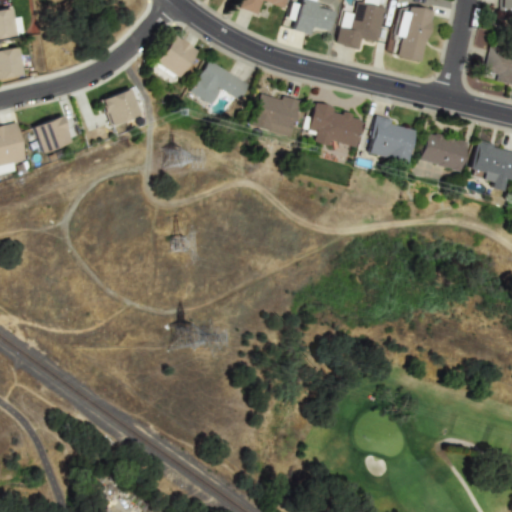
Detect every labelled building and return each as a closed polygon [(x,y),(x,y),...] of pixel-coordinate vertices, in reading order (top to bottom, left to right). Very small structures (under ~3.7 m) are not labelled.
[(254,14),(259,1),(281,8),(283,0),(240,0),(238,9),(254,14)] [(305,34),(308,26),(327,30),(331,11),(313,7),(314,5),(293,0),(288,0),(284,19),(291,20),(289,30),(305,34)] [(511,0),(495,0),(496,19),(511,18),(511,0)] [(332,44),(355,49),(358,39),(374,43),(382,8),(352,1),(349,14),(339,11),(332,44)] [(417,62),(429,12),(399,5),(392,36),(397,37),(393,56),(417,62)] [(8,8),(0,8),(0,38),(11,37),(8,8)] [(175,77),(191,49),(166,35),(150,63),(175,77)] [(511,85),(511,52),(486,46),(480,70),(494,73),(492,81),(511,85)] [(14,47),(0,48),(0,76),(17,75),(14,47)] [(246,85),(204,60),(186,92),(208,105),(218,88),(237,100),(246,85)] [(96,98),(105,126),(135,116),(126,89),(96,98)] [(277,98),(254,93),(247,126),(288,136),(296,100),(278,96),(277,98)] [(350,147),(358,118),(338,113),(339,111),(311,104),(304,129),(312,131),(309,142),(324,146),(326,141),(350,147)] [(28,127),(38,153),(67,141),(56,115),(28,127)] [(411,130),(386,124),(387,119),(372,115),(362,153),(403,163),(411,130)] [(0,164),(22,159),(13,122),(0,124),(0,164)] [(462,142),(421,131),(414,160),(455,170),(462,142)] [(511,160),(511,151),(473,142),(466,176),(488,181),(487,189),(498,191),(501,178),(508,180),(511,160)]
